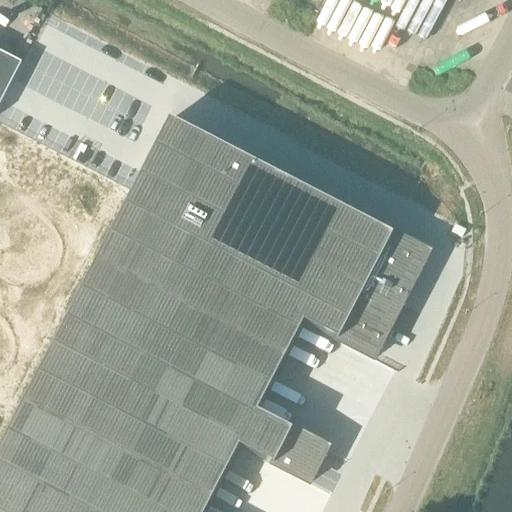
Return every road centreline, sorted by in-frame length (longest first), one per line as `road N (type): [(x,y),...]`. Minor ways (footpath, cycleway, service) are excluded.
road 1 (unclassified): [(401,511),(489,310),(505,221),(476,132)]
road 2 (unclassified): [(476,132),(216,0)]
